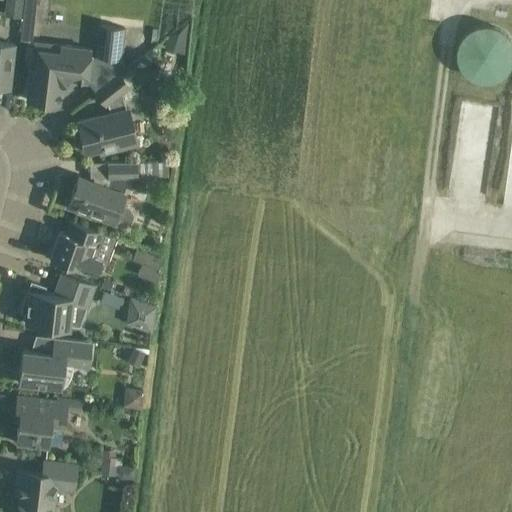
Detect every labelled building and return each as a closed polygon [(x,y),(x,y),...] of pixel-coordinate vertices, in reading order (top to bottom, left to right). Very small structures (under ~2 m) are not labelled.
[(24,0),(20,40),(31,42),(36,0),(24,0)] [(120,59),(123,27),(99,24),(96,56),(120,59)] [(470,77),(511,78),(511,26),(471,25),(470,77)] [(87,81),(89,61),(91,48),(33,41),(26,99),(59,103),(61,84),(68,79),(87,81)] [(0,42),(0,67),(10,68),(9,73),(10,73),(12,53),(13,44),(0,42)] [(100,153),(119,148),(137,143),(128,108),(126,108),(121,91),(128,85),(118,73),(95,91),(105,104),(106,103),(109,113),(77,121),(85,152),(99,149),(100,153)] [(168,160),(149,161),(149,175),(168,175),(168,160)] [(140,170),(140,161),(107,161),(108,177),(110,176),(107,186),(78,176),(67,206),(86,213),(120,225),(129,222),(132,213),(127,206),(120,204),(124,192),(123,192),(128,176),(136,176),(136,170),(140,170)] [(49,257),(96,274),(101,260),(107,263),(116,236),(101,231),(88,227),(69,220),(64,232),(59,230),(49,257)] [(137,243),(134,252),(132,258),(158,268),(160,253),(137,243)] [(27,288),(19,312),(25,314),(24,323),(68,328),(68,325),(78,326),(86,307),(94,283),(61,272),(53,293),(43,292),(45,286),(30,280),(30,281),(32,282),(29,289),(27,288)] [(128,295),(126,322),(151,331),(155,305),(128,295)] [(17,382),(37,385),(61,387),(61,385),(65,382),(68,378),(71,371),(71,365),(88,366),(91,341),(53,337),(51,352),(21,349),(17,382)] [(133,345),(128,355),(140,361),(145,351),(133,345)] [(126,386),(124,404),(140,406),(142,388),(126,386)] [(68,401),(36,397),(16,395),(14,409),(19,410),(15,442),(48,446),(48,445),(60,447),(62,428),(64,429),(67,409),(79,410),(81,400),(68,398),(68,401)] [(102,448),(100,463),(113,464),(115,449),(102,448)] [(16,511),(51,511),(54,487),(72,489),(75,464),(43,460),(42,473),(17,470),(16,483),(20,483),(16,511)] [(117,464),(116,471),(121,476),(133,477),(134,465),(121,464),(117,464)]
